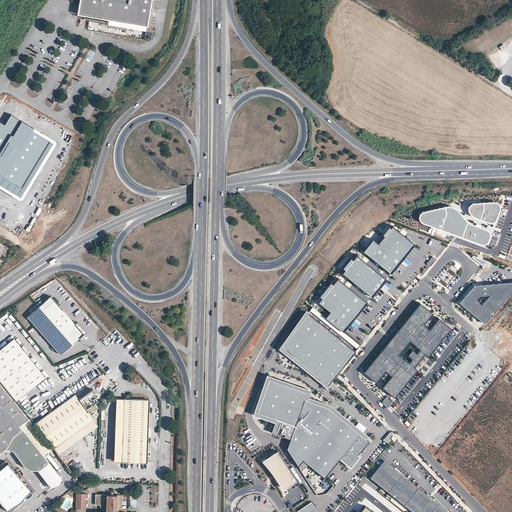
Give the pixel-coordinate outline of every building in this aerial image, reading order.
[(80,0),(78,15),(98,18),(147,27),(148,23),(151,0),(80,0)] [(0,121),(0,187),(18,199),(21,199),(23,198),(55,144),(56,142),(54,140),(11,114),(5,125),(0,121)] [(64,144),(60,150),(67,153),(70,147),(64,144)] [(476,218),(490,223),(492,223),(494,222),(496,220),(499,213),(500,208),(499,204),(496,203),(494,202),(475,203),(471,205),(469,207),(468,209),(468,210),(470,214),(472,216),(476,218)] [(424,224),(483,245),(486,245),(488,244),(489,242),(491,237),(491,234),(489,232),(487,230),(474,225),(467,221),(463,217),(458,211),(456,209),(453,208),(447,208),(442,209),(434,211),(422,214),(421,215),(420,217),(420,220),(421,222),(424,224)] [(362,251),(393,274),(416,244),(393,225),(378,243),(372,238),(362,251)] [(357,254),(342,272),(372,297),(387,278),(357,254)] [(486,272),(492,264),(488,261),(482,268),(486,272)] [(338,277),(319,301),(330,310),(325,316),(343,331),(368,301),(338,277)] [(460,302),(485,324),(511,292),(511,282),(475,286),(460,302)] [(27,316),(61,354),(84,333),(50,296),(27,316)] [(432,312),(420,302),(364,370),(376,380),(385,369),(391,374),(382,385),(395,396),(418,368),(413,365),(424,352),(428,355),(450,327),(438,317),(429,328),(423,323),(432,312)] [(327,386),(356,351),(306,310),(277,346),(327,386)] [(43,376),(13,338),(0,347),(0,381),(12,396),(14,399),(43,376)] [(305,390),(265,376),(253,412),(273,418),(268,432),(288,439),(285,449),(299,471),(307,465),(324,479),(342,456),(348,460),(365,439),(359,434),(361,433),(327,406),(302,397),(305,390)] [(54,448),(53,447),(34,423),(14,399),(12,396),(0,381),(0,451),(5,447),(12,449),(26,466),(30,470),(38,471),(52,488),(62,480),(44,456),(54,448)] [(54,448),(93,419),(75,394),(35,422),(54,448)] [(116,397),(114,461),(121,461),(124,397),(116,397)] [(124,397),(121,461),(147,462),(149,398),(124,397)] [(98,426),(93,419),(54,448),(59,455),(98,426)] [(392,433),(390,431),(383,438),(388,443),(391,439),(389,437),(392,433)] [(296,477),(277,449),(265,458),(283,486),(296,477)] [(32,488),(8,460),(0,467),(0,499),(8,509),(32,488)] [(449,511),(383,461),(370,478),(414,511),(449,511)] [(341,462),(337,466),(344,473),(348,469),(341,462)] [(76,493),(75,508),(85,509),(85,498),(87,498),(87,493),(76,493)] [(95,510),(94,511),(126,511),(117,510),(117,507),(122,507),(122,494),(95,493),(95,502),(98,502),(98,505),(101,505),(101,507),(105,507),(105,510),(95,510)] [(310,501),(297,510),(298,511),(308,511),(315,508),(310,501)]
